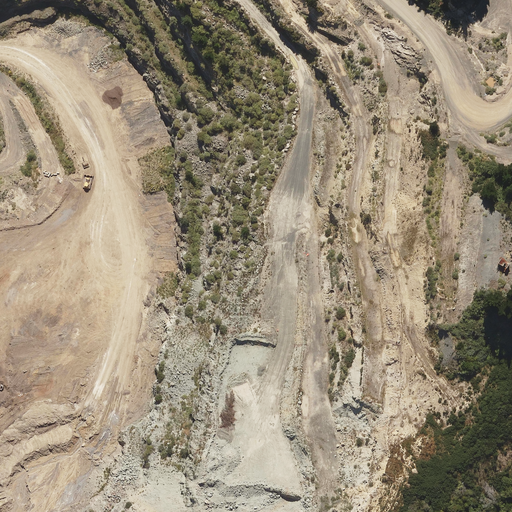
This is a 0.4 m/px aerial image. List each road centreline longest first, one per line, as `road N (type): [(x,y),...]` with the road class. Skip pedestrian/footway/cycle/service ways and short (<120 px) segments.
road 1 (track): [(244,0),(300,65),(307,94),(286,333),(262,421)]
road 2 (track): [(0,51),(49,62),(89,97),(111,153),(129,223),(122,375)]
road 3 (track): [(130,263),(103,266),(94,246),(107,189),(73,104),(43,71),(9,51)]
road 4 (track): [(396,0),(451,64),(463,102),(482,114),(511,99)]
